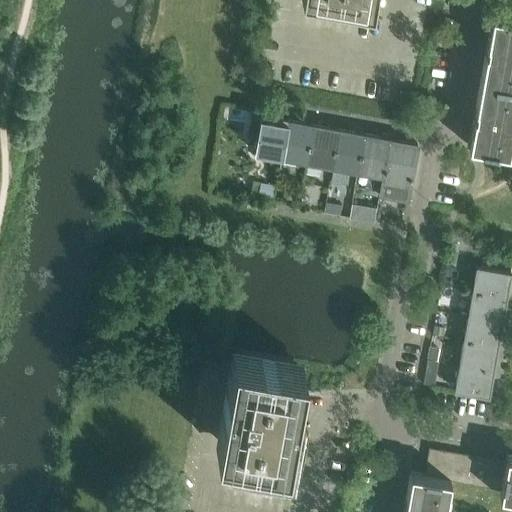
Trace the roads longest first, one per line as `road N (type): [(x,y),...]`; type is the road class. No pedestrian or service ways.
road 1 (residential): [(388,421),(383,387),(399,288),(422,269),(428,236),(419,218),(433,137),(455,114),(475,0)]
road 2 (residential): [(511,434),(495,441),(388,421)]
